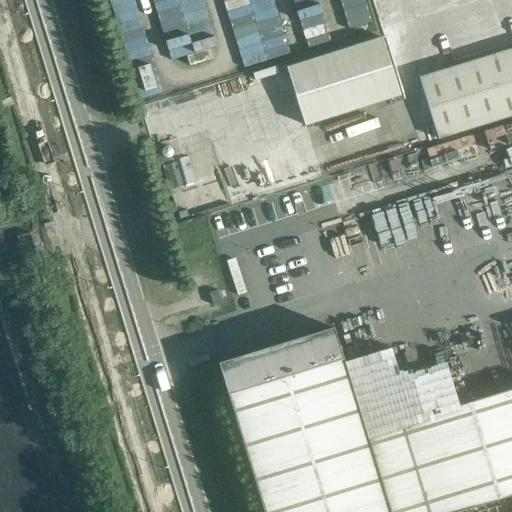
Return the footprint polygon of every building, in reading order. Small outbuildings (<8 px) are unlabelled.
[(138,0),(119,0),(134,62),(152,58),(138,0)] [(155,0),(171,56),(218,44),(205,0),(155,0)] [(224,0),(241,65),(288,53),(273,0),(224,0)] [(401,95),(382,37),(287,68),(305,125),(401,95)] [(511,116),(511,48),(503,51),(419,77),(438,139),(511,116)] [(187,169),(191,166),(192,162),(189,158),(184,157),(181,159),(180,164),(182,168),(187,169)] [(38,259),(29,233),(17,236),(26,263),(38,259)] [(236,257),(227,260),(238,295),(246,292),(236,257)] [(221,299),(218,291),(218,290),(209,293),(212,302),(213,305),(222,303),(221,299)] [(456,511),(511,495),(511,389),(366,434),(333,327),(276,345),(218,363),(264,511),(456,511)]
